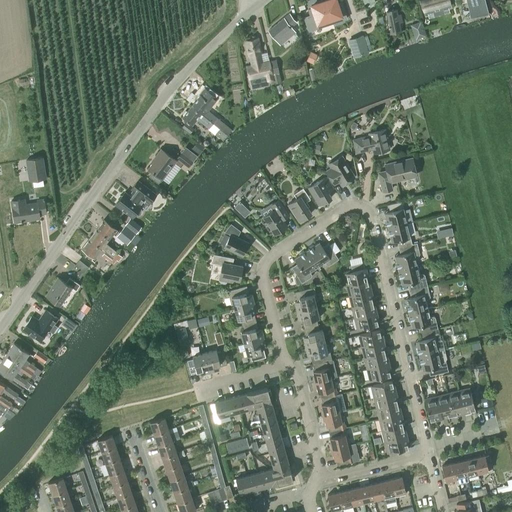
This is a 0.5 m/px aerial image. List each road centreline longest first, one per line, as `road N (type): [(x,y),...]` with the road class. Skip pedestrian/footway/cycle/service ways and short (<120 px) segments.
road 1 (tertiary): [(0,328),(161,97),(263,0)]
road 2 (residential): [(425,455),(370,214),(348,204),(272,251)]
road 3 (residential): [(314,484),(318,472),(287,363)]
road 4 (residential): [(287,363),(259,272),(272,251)]
